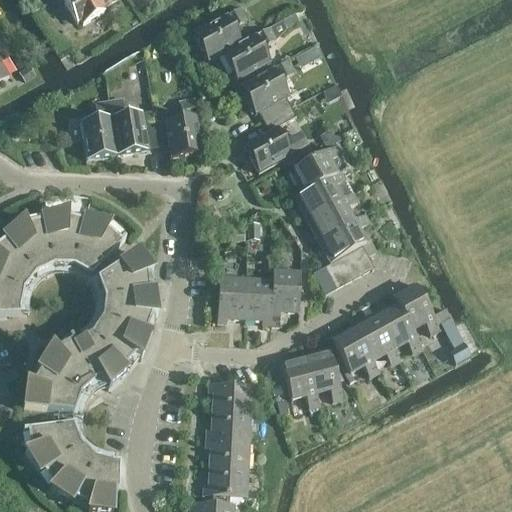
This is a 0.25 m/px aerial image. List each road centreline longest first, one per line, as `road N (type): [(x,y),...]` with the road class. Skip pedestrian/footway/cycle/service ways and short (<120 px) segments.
road 1 (residential): [(167,353),(262,357),(380,291)]
road 2 (residential): [(167,353),(188,208),(181,191)]
road 3 (residential): [(144,511),(137,463),(167,353)]
road 4 (residential): [(181,191),(38,181)]
